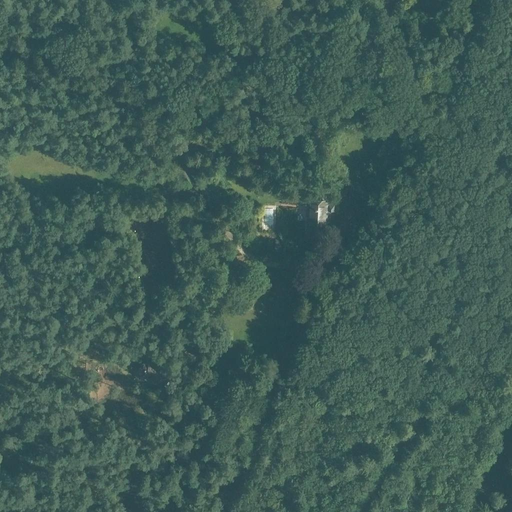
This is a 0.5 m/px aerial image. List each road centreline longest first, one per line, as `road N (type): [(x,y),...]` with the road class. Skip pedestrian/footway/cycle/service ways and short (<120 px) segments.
road 1 (track): [(0,43),(71,60),(141,113),(229,234),(260,262),(312,262),(336,243),(346,212),(339,189),(286,179),(166,131)]
road 2 (track): [(148,119),(200,87),(300,63),(400,108),(393,141)]
road 3 (track): [(418,422),(310,409),(243,380),(168,379)]
road 4 (track): [(356,511),(418,422),(511,384)]
